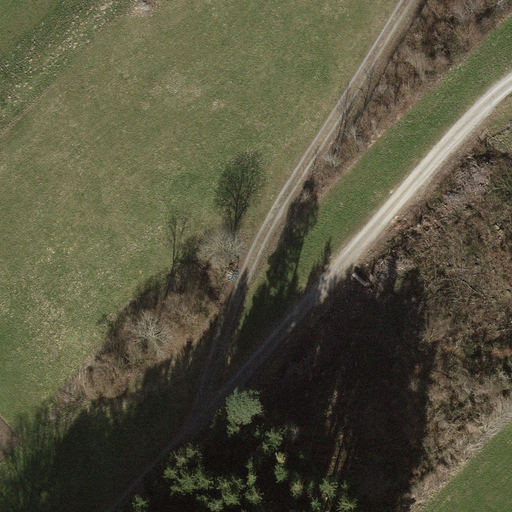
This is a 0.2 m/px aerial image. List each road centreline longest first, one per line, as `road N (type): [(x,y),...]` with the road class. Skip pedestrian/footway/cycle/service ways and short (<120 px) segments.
road 1 (track): [(511,82),(123,511)]
road 2 (track): [(202,432),(208,389),(261,243),(410,0)]
